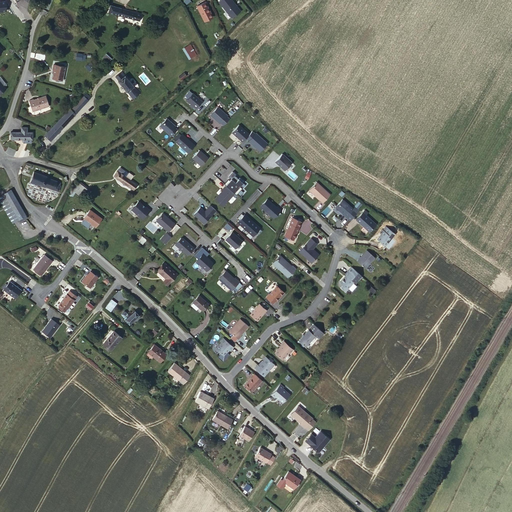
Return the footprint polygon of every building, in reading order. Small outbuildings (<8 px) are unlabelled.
[(230,0),(220,0),(217,3),(230,19),(239,11),(230,0)] [(212,18),(204,3),(195,8),(204,23),(212,18)] [(110,6),(107,12),(138,21),(140,14),(110,6)] [(190,45),(185,49),(191,59),(196,56),(190,45)] [(103,57),(108,62),(112,59),(106,54),(103,57)] [(53,65),(51,70),(53,70),(51,79),(61,81),(64,68),(53,65)] [(186,76),(182,72),(177,77),(181,80),(186,76)] [(125,92),(126,92),(131,87),(132,86),(123,75),(122,76),(119,73),(114,77),(117,80),(116,82),(125,92)] [(131,87),(126,92),(132,99),(137,93),(134,90),(131,87)] [(202,102),(193,93),(186,101),(196,110),(202,102)] [(69,109),(74,114),(87,100),(82,94),(69,109)] [(48,106),(44,96),(32,100),(28,101),(32,111),(48,106)] [(227,116),(217,107),(210,116),(220,125),(221,124),(223,126),(229,119),(227,116)] [(69,109),(46,133),(52,138),(74,114),(69,109)] [(176,126),(166,118),(159,127),(171,138),(178,130),(175,127),(176,126)] [(249,135),(238,125),(231,133),(242,143),(245,140),(249,135)] [(253,131),(249,135),(245,140),(260,153),(267,144),(253,131)] [(9,132),(9,138),(20,138),(21,141),(21,142),(29,142),(30,141),(30,138),(31,132),(26,132),(20,132),(9,132)] [(195,146),(182,134),(174,142),(187,154),(195,146)] [(208,158),(199,150),(191,159),(195,163),(196,163),(200,167),(208,158)] [(292,163),(282,154),(274,162),(284,172),(292,163)] [(132,176),(128,173),(127,174),(119,168),(117,171),(120,174),(130,180),(132,176)] [(244,182),(232,171),(227,177),(230,180),(224,186),(234,194),(236,196),(241,189),(239,187),(244,182)] [(47,177),(46,176),(33,172),(30,182),(43,187),(46,186),(58,190),(60,185),(59,183),(56,181),(56,180),(47,177)] [(120,174),(116,179),(132,190),(137,185),(130,180),(120,174)] [(330,194),(317,182),(309,190),(322,202),(330,194)] [(76,183),(69,188),(74,192),(79,196),(85,190),(76,183)] [(234,194),(224,186),(221,190),(221,191),(214,200),(223,207),(234,194)] [(74,192),(69,188),(63,202),(66,203),(69,195),(71,197),(74,192)] [(11,190),(4,194),(18,219),(25,215),(11,190)] [(18,219),(4,194),(0,195),(0,201),(12,223),(18,219)] [(281,210),(267,199),(260,207),(274,220),(281,210)] [(353,208),(342,199),(335,206),(336,208),(339,210),(340,210),(343,213),(342,213),(346,216),(353,208)] [(142,221),(151,210),(147,206),(146,207),(138,201),(130,211),(142,221)] [(204,225),(216,211),(209,205),(204,211),(200,207),(193,215),(204,225)] [(83,218),(89,223),(94,226),(100,219),(88,210),(82,217),(83,218)] [(375,223),(362,211),(355,219),(369,231),(375,223)] [(164,213),(161,213),(158,216),(159,217),(156,222),(168,232),(176,223),(164,213)] [(261,228),(244,214),(237,223),(253,237),(261,228)] [(293,239),(301,221),(291,217),(290,222),(289,224),(284,235),(293,239)] [(86,227),(89,223),(83,218),(79,222),(86,227)] [(224,228),(229,232),(232,228),(227,224),(224,228)] [(395,233),(386,226),(383,229),(382,228),(379,232),(381,233),(377,238),(385,245),(395,233)] [(242,241),(232,232),(225,240),(235,250),(242,241)] [(166,233),(159,240),(164,245),(171,238),(166,233)] [(183,238),(180,238),(174,245),(187,257),(194,249),(183,238)] [(317,243),(311,238),(299,251),(311,262),(319,253),(313,248),(317,243)] [(375,257),(366,250),(357,261),(365,268),(375,257)] [(214,263),(203,254),(196,262),(207,272),(214,263)] [(291,266),(279,254),(272,262),(284,273),(283,274),(286,277),(295,268),(292,265),(291,266)] [(47,256),(36,271),(43,277),(54,262),(47,256)] [(174,276),(163,265),(156,273),(164,280),(161,283),(165,286),(174,276)] [(87,273),(85,276),(85,275),(81,280),(90,286),(97,276),(90,270),(87,273)] [(234,278),(226,270),(218,280),(231,291),(240,282),(235,277),(234,278)] [(364,284),(354,275),(351,278),(352,279),(346,285),(346,288),(348,290),(346,292),(351,296),(359,286),(360,288),(364,284)] [(9,280),(3,289),(14,298),(21,289),(9,280)] [(275,301),(282,292),(275,286),(268,295),(268,294),(265,297),(272,303),(275,300),(275,301)] [(67,293),(60,301),(67,307),(76,295),(69,290),(67,293)] [(191,304),(200,313),(207,307),(197,297),(191,304)] [(267,310),(259,304),(250,315),(258,322),(267,310)] [(133,311),(128,315),(124,319),(128,324),(138,316),(133,311)] [(51,318),(42,330),(51,336),(60,324),(51,318)] [(249,327),(240,320),(230,333),(233,336),(231,338),(235,342),(238,339),(238,340),(241,337),(241,336),(249,327)] [(315,334),(319,329),(312,323),(307,329),(297,340),(304,346),(314,334),(315,334)] [(119,341),(112,333),(101,345),(108,352),(119,341)] [(234,347),(224,339),(221,342),(222,343),(216,349),(224,356),(230,350),(231,350),(234,347)] [(293,350),(284,341),(281,344),(281,345),(274,352),(282,359),(289,352),(290,353),(293,350)] [(154,345),(148,352),(153,356),(160,362),(167,355),(154,345)] [(274,364),(265,356),(258,365),(257,364),(254,368),(263,377),(274,364)] [(168,370),(184,383),(190,375),(175,362),(168,370)] [(262,381),(255,374),(252,378),(251,377),(244,385),(252,392),(262,381)] [(283,403),(290,394),(283,389),(284,388),(280,385),(272,395),(275,398),(276,397),(283,403)] [(212,398),(200,391),(194,399),(206,407),(212,398)] [(305,429),(313,419),(299,407),(291,416),(302,424),(301,425),(305,429)] [(234,418),(219,409),(214,416),(229,427),(234,418)] [(334,436),(319,424),(311,433),(322,441),(321,442),(325,446),(334,436)] [(256,433),(247,426),(241,434),(251,441),(256,433)] [(270,464),(274,458),(271,455),(272,453),(261,447),(255,456),(266,463),(267,461),(270,464)] [(283,478),(293,487),(300,478),(290,470),(283,478)]
